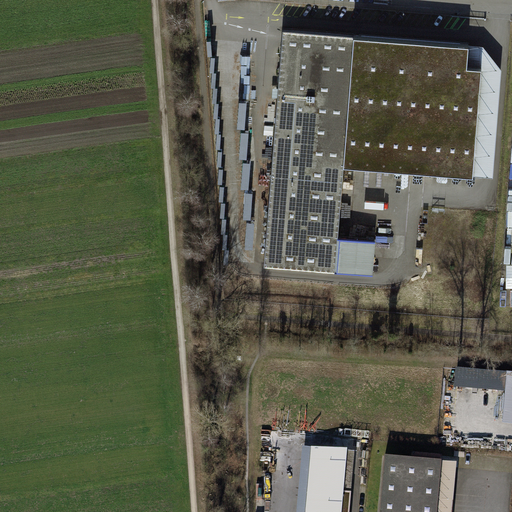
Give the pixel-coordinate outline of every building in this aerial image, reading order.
[(467,41),(281,26),(262,265),(335,270),(335,268),(338,235),(344,162),(473,173),(481,63),(465,62),(467,41)] [(483,42),(467,41),(465,62),(481,63),(473,173),(493,174),(502,67),(483,42)] [(375,238),(338,235),(335,268),(373,271),(375,238)] [(511,373),(457,371),(456,390),(505,392),(504,426),(511,426),(511,373)] [(342,511),(347,457),(304,453),(298,511),(342,511)] [(437,511),(442,470),(386,465),(381,511),(437,511)]
